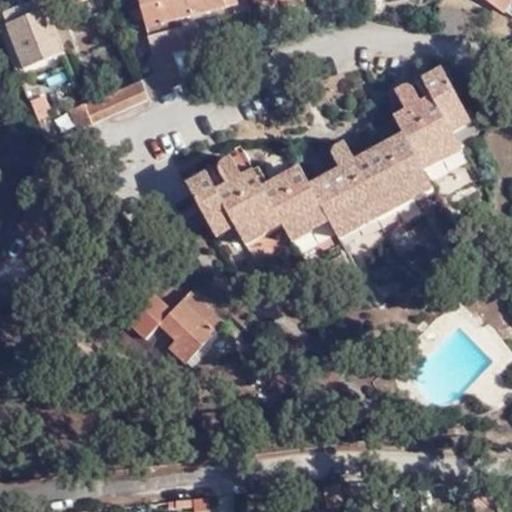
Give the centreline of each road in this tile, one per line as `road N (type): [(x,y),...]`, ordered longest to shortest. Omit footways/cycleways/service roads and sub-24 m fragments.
road 1 (residential): [(511,465),(352,449),(0,508)]
road 2 (residential): [(511,57),(383,39),(301,51),(101,157)]
